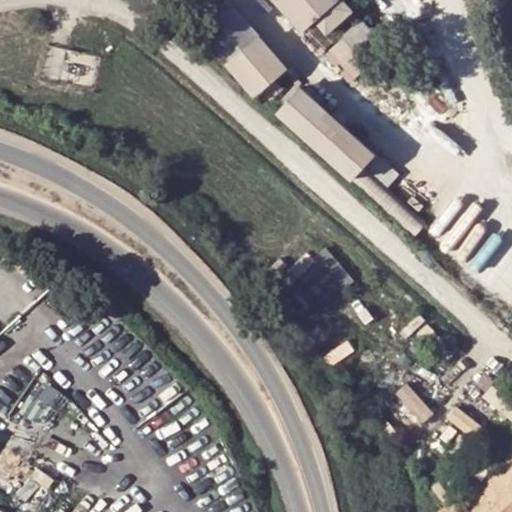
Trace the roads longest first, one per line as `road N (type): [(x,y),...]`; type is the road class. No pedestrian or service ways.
road 1 (residential): [(511,354),(142,22),(71,0)]
road 2 (secondary): [(318,511),(313,467),(291,411),(247,337),(126,214),(70,178),(0,152)]
road 3 (secondary): [(0,197),(110,248),(161,291),(223,361),(305,511)]
